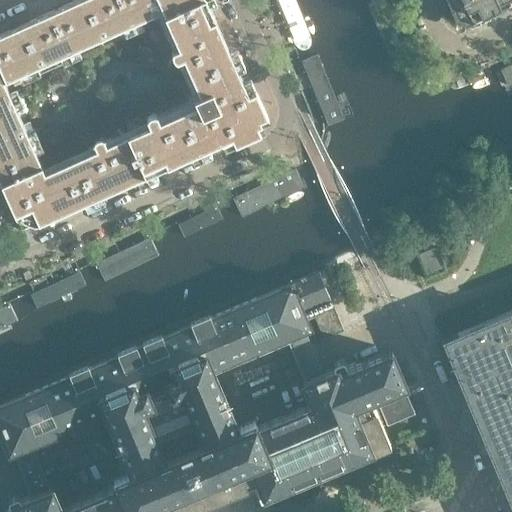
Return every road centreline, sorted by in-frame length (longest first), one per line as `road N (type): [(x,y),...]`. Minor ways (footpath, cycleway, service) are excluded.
road 1 (residential): [(14,264),(252,168),(276,145),(284,104),(238,0)]
road 2 (residential): [(465,464),(425,363),(398,327)]
road 3 (residential): [(511,27),(456,54),(430,0)]
road 4 (residential): [(355,511),(465,464)]
